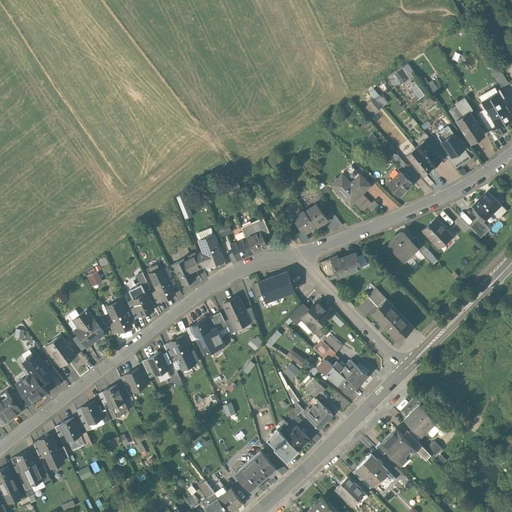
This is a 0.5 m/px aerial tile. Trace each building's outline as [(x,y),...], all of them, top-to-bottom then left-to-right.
[(511,53),(499,64),(511,86),(511,53)] [(427,93),(406,63),(389,75),(410,105),(427,93)] [(511,118),(511,115),(495,87),(479,97),(498,127),(511,118)] [(368,102),(376,111),(389,101),(381,91),(368,102)] [(479,127),(469,112),(464,116),(457,105),(449,110),(472,144),(485,135),(479,127)] [(452,135),(448,129),(445,131),(443,129),(438,133),(439,135),(438,136),(448,153),(444,155),(456,169),(471,159),(465,149),(464,149),(455,135),(454,134),(452,135)] [(424,140),(416,148),(432,167),(441,159),(424,140)] [(432,167),(416,148),(407,155),(423,174),(432,167)] [(370,185),(350,165),(330,186),(350,206),(370,185)] [(412,184),(400,172),(387,184),(399,196),(412,184)] [(501,204),(488,190),(473,205),(475,207),(474,213),(478,217),(482,220),(485,217),(486,219),(501,204)] [(316,204),(305,213),(316,227),(316,228),(327,220),(316,204)] [(316,227),(305,213),(304,212),(293,220),(305,235),(316,227)] [(482,220),(478,217),(469,226),(480,237),(490,228),(482,220)] [(450,234),(435,218),(422,231),(437,247),(450,234)] [(242,229),(246,239),(253,254),(267,247),(262,237),(269,233),(263,219),(242,229)] [(204,253),(198,255),(203,267),(208,265),(211,272),(226,266),(211,228),(196,234),(204,253)] [(417,247),(402,232),(390,244),(404,259),(417,247)] [(253,254),(246,239),(231,246),(238,260),(253,254)] [(361,267),(356,253),(338,260),(337,257),(338,257),(337,256),(330,259),(334,267),(333,267),(337,277),(361,267)] [(192,272),(202,267),(196,256),(186,261),(185,259),(173,265),(182,285),(195,279),(192,272)] [(93,285),(104,281),(100,269),(88,274),(93,285)] [(175,295),(162,269),(149,275),(161,301),(175,295)] [(142,284),(149,280),(144,270),(138,273),(142,284)] [(290,282),(286,273),(260,282),(266,300),(281,293),(279,289),(282,288),(281,286),(290,282)] [(153,311),(145,294),(132,300),(140,317),(153,311)] [(249,322),(237,297),(223,304),(235,329),(249,322)] [(398,312),(386,299),(372,313),(399,341),(413,327),(403,317),(405,315),(400,309),(398,312)] [(131,326),(120,301),(107,307),(118,332),(131,326)] [(330,314),(316,302),(301,318),(314,331),(330,314)] [(102,333),(84,309),(70,320),(76,328),(73,330),(85,346),(93,340),(93,339),(102,333)] [(229,331),(220,312),(210,317),(215,328),(219,336),(229,331)] [(209,331),(204,320),(191,326),(199,343),(202,341),(207,352),(223,344),(219,336),(215,328),(209,331)] [(279,329),(267,341),(272,346),(284,333),(279,329)] [(66,341),(61,334),(46,345),(53,354),(52,354),(60,365),(74,354),(65,342),(66,341)] [(249,343),(257,349),(264,341),(257,334),(249,343)] [(313,349),(326,360),(340,372),(346,366),(334,355),(342,346),(330,335),(323,343),(320,341),(313,349)] [(189,352),(182,337),(169,343),(181,369),(197,362),(192,350),(189,352)] [(293,349),(288,354),(301,364),(305,359),(293,349)] [(53,375),(36,353),(23,362),(31,372),(32,372),(41,384),(53,375)] [(167,369),(160,353),(147,359),(154,374),(167,369)] [(347,379),(340,372),(326,360),(319,369),(350,396),(357,387),(347,379)] [(346,366),(340,372),(347,379),(357,387),(368,375),(350,360),(346,366)] [(294,379),(302,369),(293,361),(285,370),(294,379)] [(146,385),(138,369),(126,375),(133,391),(146,385)] [(41,384),(32,372),(31,372),(23,379),(25,382),(19,387),(30,403),(39,396),(38,395),(40,393),(41,395),(43,395),(47,392),(41,384)] [(317,397),(325,387),(314,378),(306,388),(317,397)] [(128,409),(117,384),(103,390),(115,415),(128,409)] [(22,410),(7,391),(0,396),(0,411),(7,421),(22,410)] [(319,430),(333,414),(316,400),(314,402),(316,404),(310,411),(308,409),(303,415),(319,430)] [(99,412),(94,401),(82,406),(89,423),(102,417),(104,423),(111,420),(106,409),(99,412)] [(234,401),(225,403),(227,415),(236,413),(234,401)] [(436,419),(419,403),(404,418),(421,434),(424,431),(431,438),(442,426),(435,419),(436,419)] [(85,443),(73,417),(60,423),(72,449),(85,443)] [(416,446),(396,426),(380,442),(400,462),(416,446)] [(286,438),(299,450),(309,440),(296,427),(286,438)] [(287,463),(299,450),(286,438),(277,430),(267,441),(276,449),(274,451),(287,463)] [(63,458),(51,433),(38,439),(50,464),(63,458)] [(43,476),(30,448),(16,455),(30,482),(43,476)] [(276,469),(260,452),(235,474),(250,492),(251,491),(252,493),(258,488),(256,486),(269,474),(271,476),(277,471),(275,469),(276,469)] [(388,469),(372,452),(357,467),(374,483),(388,469)] [(17,482),(9,466),(0,469),(0,482),(3,488),(0,489),(0,497),(3,504),(18,497),(19,500),(29,496),(21,480),(17,482)] [(364,490),(348,475),(336,488),(352,503),(364,490)] [(232,488),(219,498),(229,511),(242,502),(232,488)] [(207,511),(229,511),(219,498),(214,493),(201,503),(207,511)] [(193,495),(188,498),(194,506),(198,503),(193,495)] [(337,511),(324,497),(309,510),(310,511),(337,511)]
